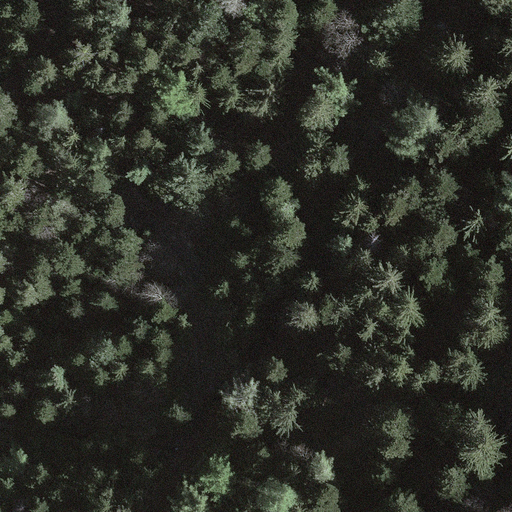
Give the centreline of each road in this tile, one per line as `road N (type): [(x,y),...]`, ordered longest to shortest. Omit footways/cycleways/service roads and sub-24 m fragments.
road 1 (track): [(144,511),(191,443),(195,287),(177,242),(109,191),(76,150),(39,0)]
road 2 (track): [(189,0),(227,13),(334,11),(378,28),(455,116),(484,241),(511,284)]
